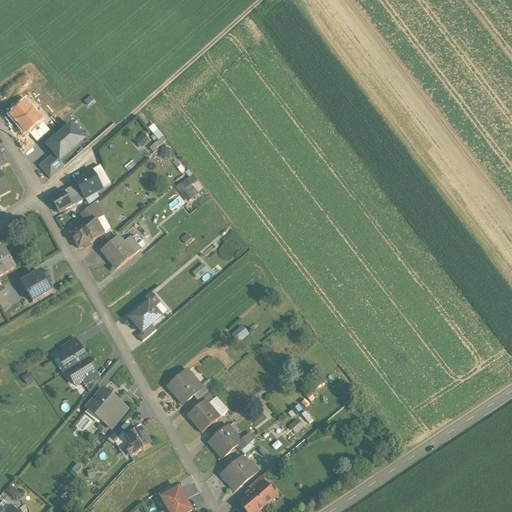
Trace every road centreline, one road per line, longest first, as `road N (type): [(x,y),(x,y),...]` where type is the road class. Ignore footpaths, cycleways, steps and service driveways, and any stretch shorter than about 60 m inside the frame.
road 1 (residential): [(37,198),(215,511)]
road 2 (secondary): [(511,392),(333,511)]
road 3 (track): [(261,0),(139,108)]
